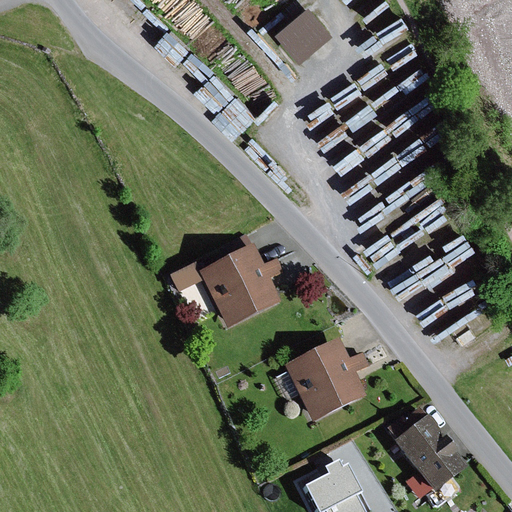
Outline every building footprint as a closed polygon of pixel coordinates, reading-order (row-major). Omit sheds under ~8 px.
[(297,70),(340,39),(310,0),(303,0),(266,28),(297,70)] [(255,249),(202,275),(231,333),(284,306),(255,249)] [(180,295),(204,284),(196,265),(172,277),(180,295)] [(340,343),(287,370),(316,427),(369,400),(340,343)] [(399,422),(383,433),(392,445),(390,447),(429,500),(464,473),(417,411),(400,424),(399,422)] [(366,511),(356,490),(360,488),(344,456),(302,477),(319,511),(325,508),(327,511),(366,511)]
